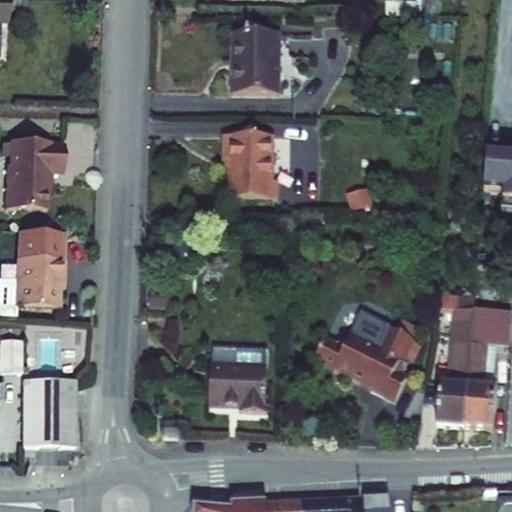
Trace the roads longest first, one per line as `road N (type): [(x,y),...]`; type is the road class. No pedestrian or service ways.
road 1 (tertiary): [(119,470),(112,416),(130,0)]
road 2 (residential): [(511,467),(218,476),(158,488)]
